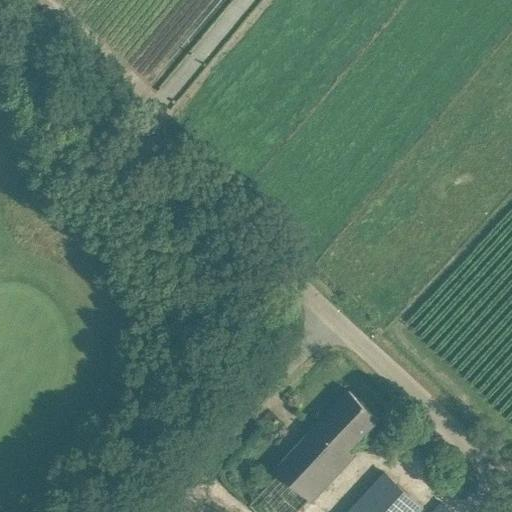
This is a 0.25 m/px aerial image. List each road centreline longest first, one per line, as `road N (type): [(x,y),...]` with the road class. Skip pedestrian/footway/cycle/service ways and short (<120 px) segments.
road 1 (unclassified): [(344,316),(0,3)]
road 2 (unclassified): [(162,511),(344,316)]
road 3 (unclassified): [(511,475),(344,316)]
